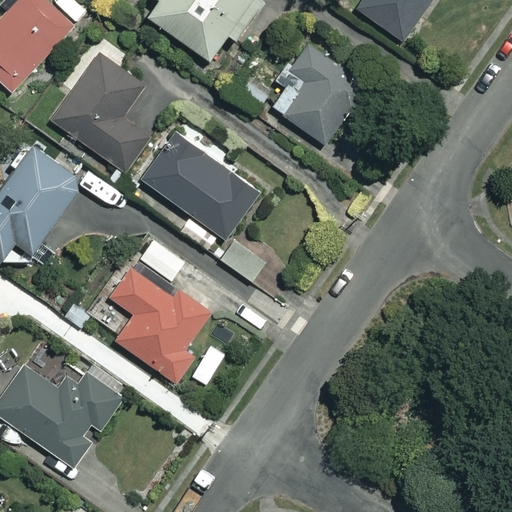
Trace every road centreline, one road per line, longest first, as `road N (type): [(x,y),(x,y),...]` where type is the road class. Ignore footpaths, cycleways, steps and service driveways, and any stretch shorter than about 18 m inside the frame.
road 1 (residential): [(257,437),(411,223)]
road 2 (residential): [(411,223),(511,79)]
road 3 (residential): [(257,437),(359,511)]
road 4 (residential): [(411,223),(511,294)]
